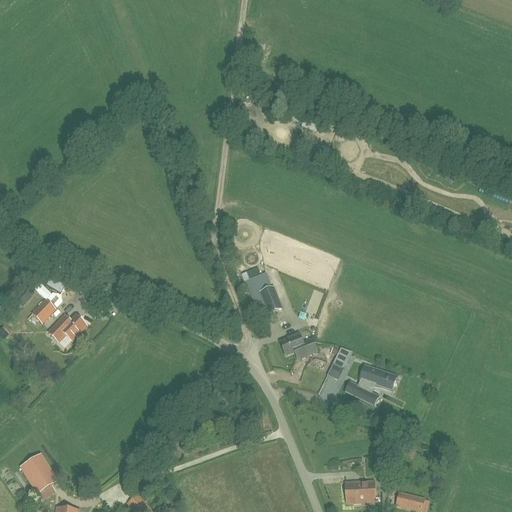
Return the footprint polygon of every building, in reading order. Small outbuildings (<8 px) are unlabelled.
[(48,290),(52,282),(40,276),(36,285),(48,290)] [(260,294),(269,315),(281,310),(272,289),(260,294)] [(58,311),(48,301),(35,314),(45,324),(58,311)] [(295,311),(299,313),(305,310),(306,306),(298,303),(295,311)] [(72,343),(87,328),(76,317),(70,323),(64,317),(48,334),(58,343),(65,336),(72,343)] [(0,334),(0,335),(6,342),(12,337),(5,330),(0,334)] [(304,348),(303,346),(299,335),(291,338),(291,339),(280,344),(286,357),(295,353),(294,352),(304,348)] [(294,352),(295,353),(298,361),(317,353),(312,341),(311,341),(312,343),(303,346),(304,348),(294,352)] [(341,350),(333,365),(344,371),(352,354),(341,350)] [(351,383),(347,392),(373,405),(378,395),(373,393),(377,386),(392,391),(397,376),(365,366),(361,380),(362,380),(358,387),(351,383)] [(39,381),(42,387),(50,382),(46,376),(39,381)] [(39,499),(60,487),(43,459),(21,471),(39,499)] [(368,478),(381,477),(380,459),(367,460),(368,478)] [(347,504),(375,503),(374,484),(346,485),(347,504)] [(411,511),(422,511),(425,500),(399,494),(395,508),(411,511)] [(151,511),(137,496),(126,505),(132,511),(151,511)]
